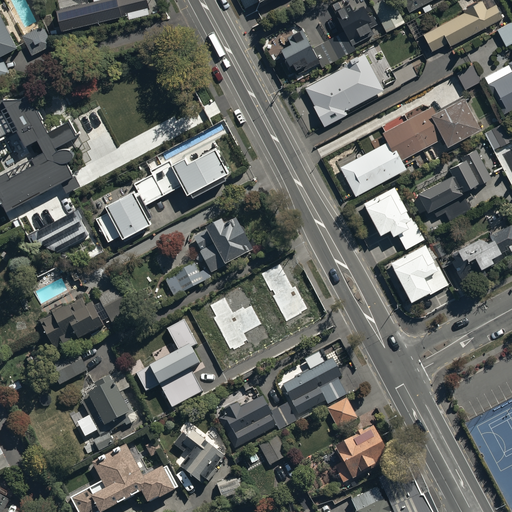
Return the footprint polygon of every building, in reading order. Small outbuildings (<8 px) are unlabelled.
[(76,0),(53,5),(60,35),(150,13),(146,0),(76,0)] [(392,0),(381,0),(372,5),(386,31),(404,21),(392,0)] [(403,0),(409,11),(431,0),(403,0)] [(464,12),(423,34),(431,50),(446,42),(449,46),(502,18),(492,0),(479,0),(463,9),(464,12)] [(373,16),(371,17),(364,4),(354,10),(350,3),(339,8),(340,11),(336,13),(352,45),(375,33),(372,26),(377,23),(373,16)] [(0,77),(11,72),(2,52),(17,45),(0,10),(0,77)] [(511,20),(497,29),(505,45),(511,40),(511,20)] [(44,25),(22,36),(32,55),(53,44),(44,25)] [(303,28),(287,36),(290,42),(281,47),(290,64),(293,63),(298,72),(320,62),(303,28)] [(344,66),(305,86),(315,105),(313,106),(323,125),(348,112),(346,109),(383,90),(363,52),(343,63),(344,66)] [(501,76),(488,83),(503,113),(511,108),(511,59),(508,62),(508,63),(497,69),(501,76)] [(472,64),(456,73),(465,89),(481,80),(472,64)] [(44,150),(0,173),(0,196),(2,195),(8,208),(60,182),(65,192),(79,185),(66,159),(67,159),(68,159),(69,158),(70,158),(71,157),(71,156),(72,156),(72,155),(72,154),(73,153),(73,152),(73,151),(72,150),(72,149),(71,148),(71,147),(70,147),(70,146),(69,146),(68,146),(67,145),(66,145),(76,140),(73,135),(80,132),(74,121),(71,122),(70,119),(49,131),(29,93),(2,107),(12,126),(16,123),(26,142),(37,137),(44,150)] [(390,140),(343,166),(358,195),(409,168),(404,159),(445,138),(449,145),(482,127),(466,96),(437,111),(434,105),(386,131),(390,140)] [(485,131),(494,148),(511,140),(504,122),(485,131)] [(437,146),(424,153),(428,161),(442,154),(437,146)] [(230,174),(217,148),(189,164),(185,157),(172,165),(170,161),(151,171),(152,174),(133,184),(136,190),(105,207),(107,212),(94,219),(107,243),(120,237),(122,241),(153,224),(144,206),(181,186),(187,197),(230,174)] [(451,175),(417,192),(426,211),(431,209),(436,218),(446,213),(449,220),(471,209),(462,190),(474,184),(475,186),(490,179),(475,149),(460,157),(461,160),(447,167),(451,175)] [(396,188),(365,203),(381,234),(391,229),(393,235),(399,232),(407,248),(425,239),(414,218),(411,219),(396,188)] [(47,255),(88,234),(81,218),(85,216),(79,206),(34,230),(47,255)] [(207,230),(194,236),(201,250),(199,251),(211,273),(254,251),(236,218),(225,223),(222,218),(206,227),(207,230)] [(476,234),(455,245),(456,248),(450,251),(453,258),(449,260),(461,283),(486,271),(485,268),(511,254),(511,221),(488,233),(490,236),(486,238),(476,234)] [(426,247),(392,265),(412,302),(429,292),(432,297),(452,286),(442,267),(438,269),(426,247)] [(195,264),(165,279),(173,296),(204,282),(195,264)] [(118,285),(98,297),(112,321),(132,309),(118,285)] [(53,314),(40,320),(56,351),(104,326),(91,301),(85,304),(82,298),(63,307),(62,304),(51,310),(53,314)] [(197,343),(184,319),(167,328),(179,349),(136,372),(146,391),(160,384),(172,407),(202,391),(190,367),(200,362),(191,347),(197,343)] [(60,384),(87,369),(78,352),(51,366),(60,384)] [(332,358),(283,384),(299,413),(324,399),(327,404),(347,393),(338,376),(341,375),(332,358)] [(112,381),(109,375),(96,383),(99,387),(80,398),(101,434),(93,439),(100,450),(115,441),(110,434),(113,432),(112,430),(125,423),(127,425),(132,422),(127,414),(131,411),(114,380),(112,381)] [(228,414),(219,418),(235,448),(276,427),(278,431),(298,420),(288,402),(271,411),(263,396),(240,407),(238,402),(225,408),(228,414)] [(345,397),(327,407),(338,427),(356,417),(345,397)] [(356,433),(334,445),(342,460),(333,465),(342,483),(390,458),(372,425),(361,430),(360,429),(355,432),(356,433)] [(181,432),(174,443),(185,451),(188,447),(192,451),(189,456),(191,458),(184,468),(203,482),(206,478),(210,480),(218,469),(215,467),(225,453),(192,430),(188,437),(181,432)] [(277,435),(258,445),(270,466),(288,456),(277,435)] [(127,443),(92,462),(102,481),(71,496),(78,511),(100,511),(142,491),(148,503),(179,487),(168,465),(163,468),(163,466),(143,476),(127,443)] [(414,460),(377,477),(393,511),(436,511),(437,511),(414,460)] [(236,475),(217,482),(222,499),(242,492),(236,475)] [(377,486),(349,498),(355,510),(354,510),(354,511),(388,511),(387,511),(389,510),(385,500),(384,501),(377,486)] [(3,511),(10,500),(0,494),(0,511),(3,511)]
